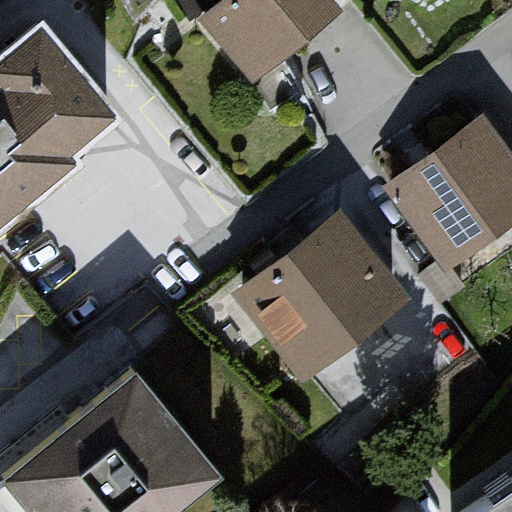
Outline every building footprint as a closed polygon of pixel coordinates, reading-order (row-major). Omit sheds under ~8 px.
[(337,11),(326,0),(218,0),(191,23),(245,87),(337,11)] [(0,201),(105,112),(29,21),(0,43),(0,201)] [(511,175),(475,121),(374,191),(441,273),(511,216),(511,175)] [(331,215),(220,299),(291,387),(399,302),(331,215)] [(123,372),(0,468),(0,485),(22,511),(159,511),(208,473),(123,372)] [(511,511),(511,474),(456,511),(511,511)]
